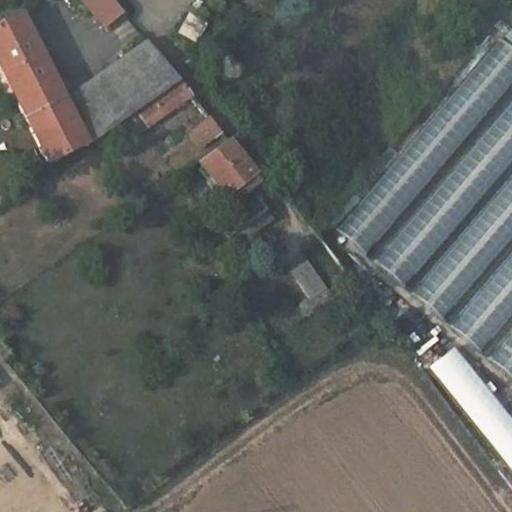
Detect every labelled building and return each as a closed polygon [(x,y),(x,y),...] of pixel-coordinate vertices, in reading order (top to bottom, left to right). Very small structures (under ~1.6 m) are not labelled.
[(109,0),(76,0),(103,32),(123,16),(109,0)] [(102,134),(90,113),(69,124),(59,102),(16,17),(0,24),(0,78),(42,163),(79,144),(82,149),(102,134)] [(201,26),(185,17),(176,33),(191,42),(201,26)] [(511,50),(500,40),(332,226),(366,255),(511,83),(511,50)] [(105,69),(134,110),(175,81),(144,42),(105,69)] [(134,110),(105,69),(59,102),(69,124),(90,113),(102,134),(114,126),(134,110)] [(134,110),(114,126),(126,143),(188,98),(175,81),(134,110)] [(511,103),(375,262),(404,287),(511,160),(511,103)] [(205,119),(186,134),(196,146),(215,132),(205,119)] [(248,173),(224,144),(198,163),(224,199),(238,188),(234,183),(248,173)] [(511,180),(413,295),(442,320),(511,237),(511,180)] [(270,221),(254,199),(205,236),(215,249),(229,239),(235,248),(270,221)] [(511,254),(449,326),(479,353),(511,314),(511,254)] [(300,265),(286,275),(302,298),(317,288),(300,265)] [(511,333),(490,359),(511,378),(511,333)] [(0,379),(0,450),(50,511),(57,511),(88,485),(0,379)]
